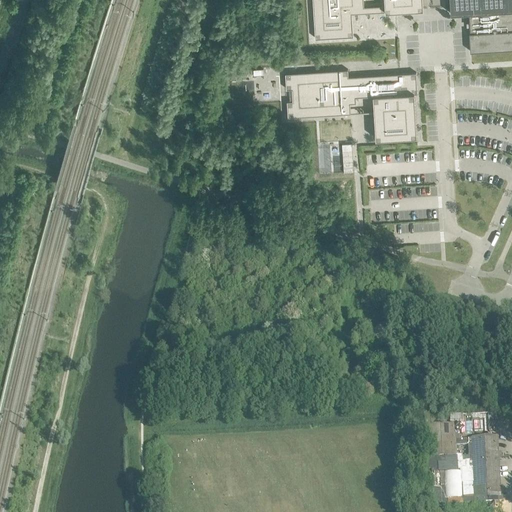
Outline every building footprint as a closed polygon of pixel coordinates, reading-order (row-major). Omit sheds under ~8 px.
[(312,0),(315,38),(353,36),(351,13),(423,9),(422,0),(312,0)] [(511,0),(449,0),(450,7),(450,14),(469,13),(470,33),(469,33),(470,52),(511,49),(511,0)] [(348,69),(285,73),(286,89),(292,89),(292,101),(287,101),(288,117),(350,113),(350,101),(355,101),(355,103),(356,103),(355,97),(373,96),(376,139),(417,136),(414,92),(412,92),(412,87),(417,87),(416,72),(348,76),(348,69)] [(342,144),(344,174),(354,173),(352,144),(342,144)] [(430,427),(431,456),(453,455),(452,440),(452,433),(451,426),(452,426),(430,427)] [(441,500),(476,497),(499,496),(497,460),(500,460),(500,459),(495,460),(495,453),(500,453),(499,452),(496,452),(496,438),(473,439),(452,440),(453,455),(431,456),(432,469),(434,469),(435,487),(430,488),(431,501),(441,500)]
